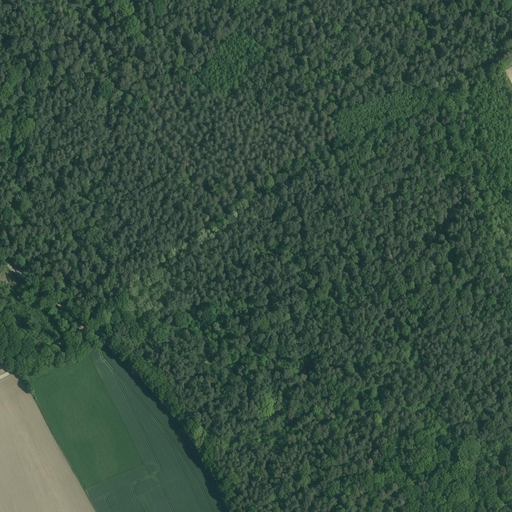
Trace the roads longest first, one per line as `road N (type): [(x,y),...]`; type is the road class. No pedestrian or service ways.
road 1 (track): [(107,316),(185,349),(256,360),(353,399),(447,470),(480,511)]
road 2 (track): [(0,256),(144,379),(215,474),(231,511)]
